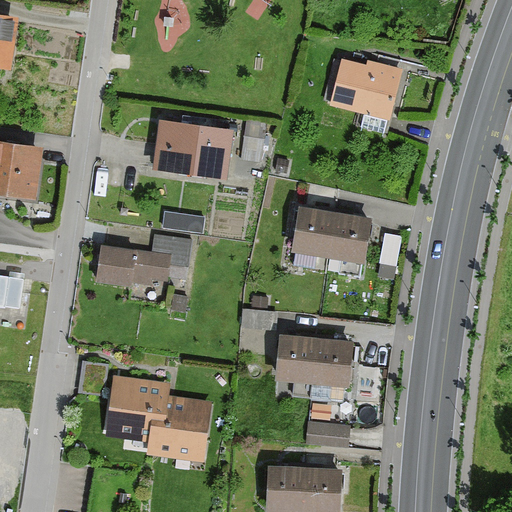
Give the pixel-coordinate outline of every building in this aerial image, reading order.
[(0,73),(9,75),(18,26),(0,22),(0,73)] [(365,69),(341,63),(328,109),(364,119),(359,135),(383,141),(402,72),(367,62),(365,69)] [(267,127),(246,124),(242,153),(262,156),(267,127)] [(231,135),(160,127),(155,174),(226,182),(231,135)] [(42,155),(0,150),(0,202),(36,206),(42,155)] [(163,226),(205,228),(206,210),(164,208),(163,226)] [(369,220),(299,208),(292,253),(295,254),(293,268),(317,272),(319,258),(362,265),(369,220)] [(150,257),(101,250),(96,286),(148,293),(150,282),(169,284),(169,279),(187,281),(192,242),(153,237),(150,257)] [(403,240),(385,237),(380,268),(399,271),(403,240)] [(0,310),(18,314),(23,286),(0,282),(0,310)] [(274,313),(243,311),(242,330),(273,332),(274,313)] [(356,344),(281,338),(277,383),(352,390),(356,344)] [(107,368),(83,365),(79,397),(103,400),(107,368)] [(171,387),(115,380),(107,439),(149,445),(147,458),(204,466),(212,407),(169,401),(171,387)] [(349,430),(309,426),(307,447),(347,451),(349,430)] [(339,511),(340,472),(268,469),(266,511),(339,511)] [(128,511),(133,474),(94,470),(89,511),(128,511)]
